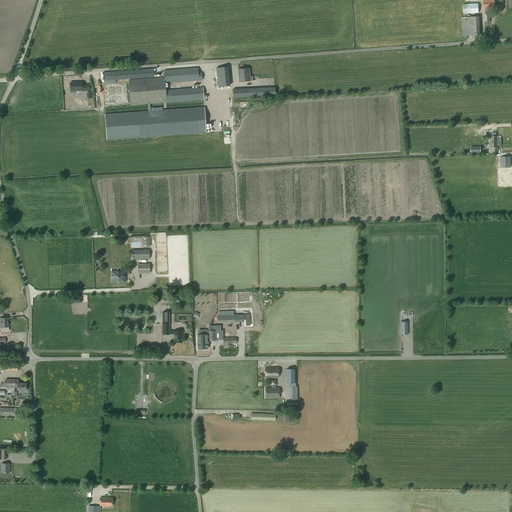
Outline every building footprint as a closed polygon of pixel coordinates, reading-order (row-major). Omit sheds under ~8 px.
[(483,0),(483,9),(494,9),(494,0),(483,0)] [(463,4),(463,13),(478,12),(478,4),(463,4)] [(479,17),(462,18),(463,36),(480,35),(479,17)] [(227,67),(216,68),(218,87),(229,86),(227,67)] [(164,78),(129,80),(131,106),(167,103),(204,100),(203,88),(166,91),(165,83),(199,80),(202,80),(202,73),(198,73),(198,68),(164,71),(164,78)] [(248,68),(236,69),(238,82),(250,81),(248,68)] [(154,69),(103,72),(104,81),(154,77),(154,69)] [(74,81),(69,82),(70,90),(81,89),(81,90),(89,90),(89,84),(81,84),(81,82),(74,82),(74,81)] [(246,89),(232,90),(233,98),(266,96),(266,88),(246,89)] [(106,115),(108,141),(207,133),(205,107),(106,115)] [(510,167),(510,159),(510,157),(501,157),(501,159),(501,168),(510,167)] [(150,250),(133,250),(134,259),(150,259),(150,250)] [(150,264),(139,264),(139,273),(151,273),(150,264)] [(112,278),(112,282),(117,282),(118,281),(120,281),(121,282),(126,282),(125,282),(125,277),(126,276),(126,271),(122,271),(122,272),(121,273),(118,273),(117,272),(112,273),(112,278)] [(233,315),(218,316),(218,323),(234,322),(233,315)] [(0,327),(0,328),(1,331),(8,331),(8,327),(7,317),(0,318),(0,327)] [(169,322),(162,322),(162,335),(174,335),(174,343),(182,343),(182,341),(185,341),(185,335),(182,335),(182,331),(169,331),(169,322)] [(211,331),(208,331),(209,341),(216,340),(216,335),(220,335),(220,326),(211,326),(211,331)] [(208,338),(198,338),(198,349),(208,348),(208,338)] [(283,361),(283,369),(286,369),(286,384),(294,384),(294,369),(290,369),(290,361),(283,361)] [(265,367),(265,378),(278,378),(278,367),(265,367)] [(15,381),(15,387),(17,387),(17,390),(26,390),(26,383),(18,383),(18,381),(15,381)] [(278,388),(265,388),(265,398),(278,398),(278,388)] [(0,407),(0,416),(14,416),(15,408),(0,407)] [(1,464),(1,473),(9,473),(9,464),(1,464)] [(446,502),(445,491),(438,492),(438,494),(434,494),(434,503),(437,502),(446,502)] [(100,498),(100,506),(105,506),(112,506),(112,498),(105,498),(100,498)]
